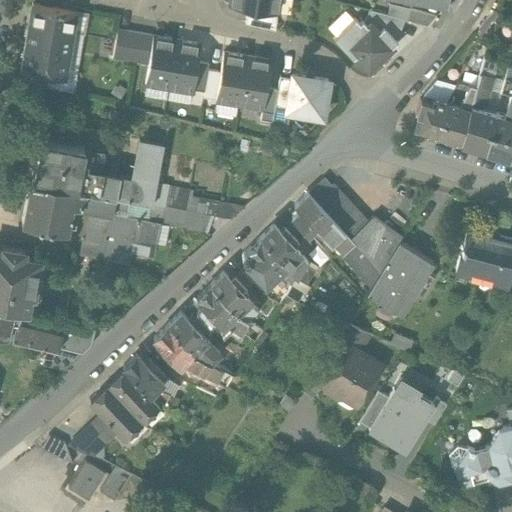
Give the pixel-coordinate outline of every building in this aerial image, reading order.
[(278,0),(229,0),(229,5),(247,8),(276,13),(278,0)] [(75,9),(32,2),(28,24),(71,31),(75,9)] [(436,16),(390,5),(387,15),(404,20),(427,26),(436,16)] [(276,13),(247,8),(245,22),(274,29),(276,13)] [(387,15),(369,10),(363,22),(366,26),(369,24),(376,32),(382,26),(395,39),(404,20),(387,15)] [(376,32),(369,24),(366,26),(363,22),(361,20),(358,23),(354,18),(334,37),(353,57),(355,55),(368,68),(396,41),(395,39),(382,26),(376,32)] [(71,31),(28,24),(25,45),(67,53),(71,31)] [(129,29),(117,27),(112,55),(124,57),(129,29)] [(140,31),(129,29),(124,57),(136,59),(140,31)] [(152,34),(140,31),(136,59),(148,61),(152,34)] [(176,38),(152,34),(148,61),(144,81),(168,85),(176,38)] [(199,42),(176,38),(168,85),(191,89),(192,87),(197,60),(199,42)] [(67,53),(25,45),(21,67),(48,72),(64,75),(67,53)] [(246,54),(223,50),(219,70),(215,97),(238,101),(246,54)] [(270,58),(246,54),(238,101),(262,106),(270,58)] [(497,61),(484,57),(479,72),(493,76),(497,61)] [(208,62),(197,60),(192,87),(203,90),(208,62)] [(219,70),(208,68),(203,95),(215,97),(219,70)] [(64,75),(48,72),(46,84),(74,91),(76,77),(64,75)] [(327,78),(292,72),(291,76),(286,106),(286,108),(321,114),(327,78)] [(476,85),(459,140),(483,148),(494,111),(481,107),(482,103),(483,103),(485,102),(493,76),(479,72),(476,85)] [(291,76),(279,74),(277,88),(274,104),(286,106),(291,76)] [(456,79),(445,100),(447,100),(437,134),(459,140),(476,85),(456,79)] [(277,88),(265,86),(262,106),(260,117),(271,119),(274,104),(277,88)] [(508,115),(494,111),(483,148),(507,154),(511,138),(511,92),(510,92),(506,108),(507,110),(509,111),(508,115)] [(445,100),(423,93),(421,98),(419,97),(415,111),(418,112),(413,127),(437,134),(447,100),(445,100)] [(84,148),(37,137),(29,180),(113,196),(123,198),(126,199),(128,192),(116,190),(119,174),(81,167),(84,148)] [(162,143),(137,138),(129,176),(119,174),(116,190),(128,192),(126,199),(150,203),(154,182),(162,143)] [(288,144),(262,138),(259,149),(286,155),(288,144)] [(367,219),(333,182),(332,184),(325,177),(308,192),(354,243),(379,270),(397,241),(402,233),(371,214),(367,219)] [(113,196),(29,180),(20,221),(66,230),(67,224),(70,213),(72,205),(77,206),(77,207),(88,210),(110,213),(113,196)] [(126,199),(123,198),(120,213),(158,221),(206,232),(213,215),(232,219),(244,205),(192,195),(193,189),(154,182),(150,203),(126,199)] [(354,243),(308,192),(293,206),(298,212),(293,217),(308,233),(311,230),(315,227),(319,228),(342,253),(354,243)] [(158,221),(120,213),(123,198),(113,196),(110,213),(88,210),(79,252),(129,261),(131,251),(152,254),(158,221)] [(76,214),(70,213),(67,224),(74,226),(76,214)] [(467,221),(456,218),(450,240),(460,243),(461,243),(466,225),(467,221)] [(281,233),(273,225),(259,237),(285,265),(291,271),(296,277),(306,283),(314,270),(305,264),(307,261),(294,247),(297,244),(296,242),(297,241),(286,229),(281,233)] [(511,237),(466,225),(461,243),(460,243),(459,247),(460,248),(454,269),(468,273),(470,267),(491,273),(490,275),(507,280),(511,261),(511,237)] [(285,265),(259,237),(242,253),(241,256),(241,258),(242,261),(244,262),(246,264),(252,270),(251,271),(265,285),(285,265)] [(368,286),(365,291),(399,312),(431,262),(397,241),(379,270),(368,286)] [(379,270),(354,243),(342,253),(368,286),(379,270)] [(2,245),(1,251),(0,251),(0,303),(26,310),(29,294),(33,295),(40,258),(23,255),(24,249),(2,245)] [(291,271),(284,279),(292,285),(296,277),(291,271)] [(251,284),(239,272),(230,280),(222,272),(208,285),(235,313),(245,320),(257,309),(241,293),(251,284)] [(235,313),(208,285),(196,296),(203,304),(199,308),(211,321),(215,318),(222,326),(226,321),(235,313)] [(296,304),(302,295),(290,287),(284,296),(296,304)] [(296,304),(284,296),(279,303),(291,311),(296,304)] [(26,310),(0,303),(0,333),(1,333),(12,336),(16,322),(27,325),(30,311),(26,310)] [(188,319),(180,311),(167,323),(192,351),(203,358),(214,349),(199,332),(203,329),(192,315),(188,319)] [(245,320),(235,313),(226,321),(231,327),(254,341),(261,330),(245,320)] [(95,315),(88,314),(86,325),(93,327),(95,315)] [(86,325),(61,319),(57,332),(77,337),(91,343),(95,327),(93,327),(86,325)] [(27,325),(16,322),(12,336),(34,341),(82,352),(91,343),(77,337),(57,332),(27,325)] [(347,322),(331,346),(342,353),(348,344),(358,351),(369,332),(347,322)] [(192,351),(167,323),(153,337),(160,345),(156,348),(173,367),(177,363),(178,365),(184,359),(189,365),(200,371),(206,360),(203,358),(192,351)] [(412,340),(394,332),(390,341),(408,349),(412,340)] [(34,341),(29,361),(63,369),(82,352),(34,341)] [(358,351),(348,344),(342,353),(324,383),(325,389),(336,395),(337,402),(346,407),(353,406),(361,393),(364,392),(369,384),(368,381),(379,364),(358,351)] [(219,355),(214,349),(203,358),(206,360),(232,374),(240,362),(225,355),(223,357),(219,355)] [(147,357),(143,360),(136,353),(122,365),(125,368),(148,392),(154,386),(155,386),(161,380),(158,377),(161,374),(158,370),(158,369),(147,357)] [(232,374),(206,360),(200,371),(224,386),(232,374)] [(148,392),(125,368),(108,384),(140,419),(161,400),(150,394),(148,392)] [(464,374),(453,369),(447,379),(457,386),(464,374)] [(419,388),(399,375),(387,396),(368,427),(367,428),(391,442),(393,439),(395,440),(395,442),(396,445),(397,447),(399,448),(402,448),(404,448),(406,446),(407,444),(408,442),(407,440),(406,438),(410,432),(413,434),(423,417),(432,402),(416,393),(419,388)] [(140,419),(108,384),(90,400),(101,412),(117,429),(123,435),(140,419)] [(168,393),(155,386),(154,386),(148,392),(150,394),(161,400),(164,401),(168,393)] [(377,390),(359,420),(368,427),(387,396),(377,390)] [(435,397),(432,402),(423,417),(434,424),(446,403),(435,397)] [(117,429),(101,412),(69,443),(70,445),(91,454),(102,443),(117,429)] [(511,425),(511,426),(497,430),(486,447),(473,450),(473,449),(468,447),(465,448),(456,446),(448,455),(451,466),(454,468),(457,481),(464,486),(472,484),(472,483),(488,479),(494,483),(505,480),(506,485),(511,483),(511,482),(509,472),(511,466),(511,425)] [(64,441),(48,434),(40,447),(71,462),(64,441)] [(102,443),(91,454),(102,459),(102,443)] [(86,459),(69,486),(87,497),(103,470),(86,459)] [(129,473),(114,465),(99,489),(113,498),(129,473)]
